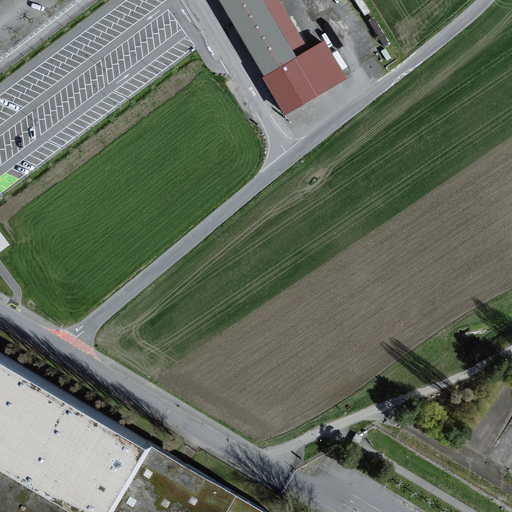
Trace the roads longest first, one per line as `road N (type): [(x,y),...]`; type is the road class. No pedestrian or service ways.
road 1 (unclassified): [(409,396),(264,464),(66,348)]
road 2 (unclassified): [(289,159),(66,348)]
road 3 (unclassified): [(485,0),(289,159)]
road 4 (residential): [(194,0),(289,159)]
